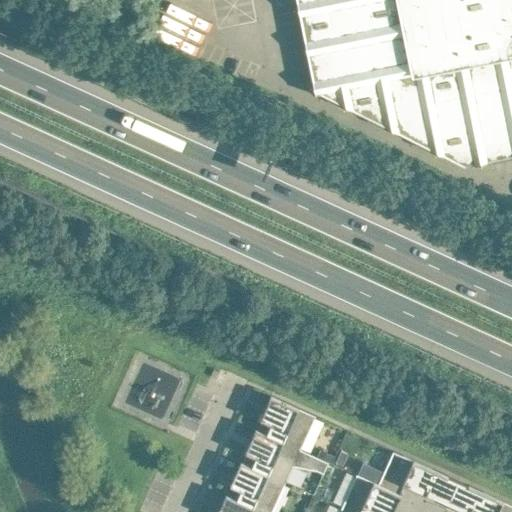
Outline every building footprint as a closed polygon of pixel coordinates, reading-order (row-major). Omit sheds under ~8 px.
[(464,165),(511,155),(511,0),(296,0),(315,94),(321,93),(464,165)] [(300,449),(315,416),(315,415),(270,394),(269,396),(270,396),(260,418),(261,419),(257,428),(255,427),(254,428),(300,449)] [(323,473),(328,462),(300,449),(254,428),(254,429),(255,429),(245,451),(246,452),(242,461),(240,460),(239,461),(285,481),(292,466),(317,470),(323,473)] [(448,503),(458,481),(458,480),(393,450),(378,483),(377,484),(402,495),(400,494),(404,484),(426,494),(427,493),(448,503)] [(265,511),(270,511),(285,481),(239,461),(240,462),(230,484),(231,485),(227,494),(225,493),(225,494),(265,511)] [(392,511),(401,495),(401,496),(402,495),(377,484),(378,483),(356,473),(341,507),(351,511),(392,511)] [(511,511),(511,504),(468,485),(458,480),(458,481),(448,503),(468,511),(511,511)] [(265,511),(225,494),(224,494),(225,495),(217,511),(265,511)]
